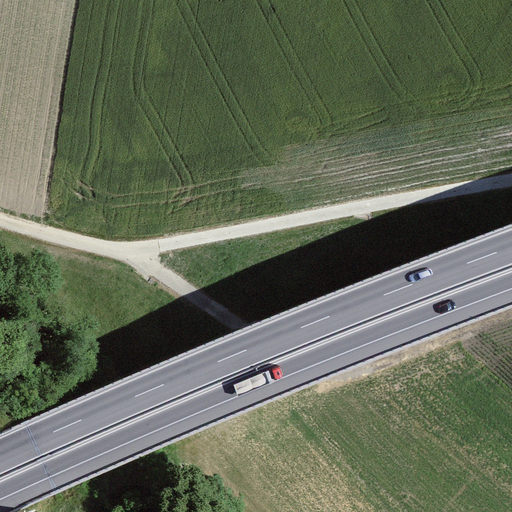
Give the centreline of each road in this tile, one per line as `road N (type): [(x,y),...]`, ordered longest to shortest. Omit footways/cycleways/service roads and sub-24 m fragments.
road 1 (trunk): [(0,490),(511,280)]
road 2 (trunk): [(511,247),(0,456)]
road 3 (track): [(511,180),(138,248),(82,243),(0,220)]
road 4 (track): [(511,315),(358,371),(326,372),(234,324),(138,248)]
